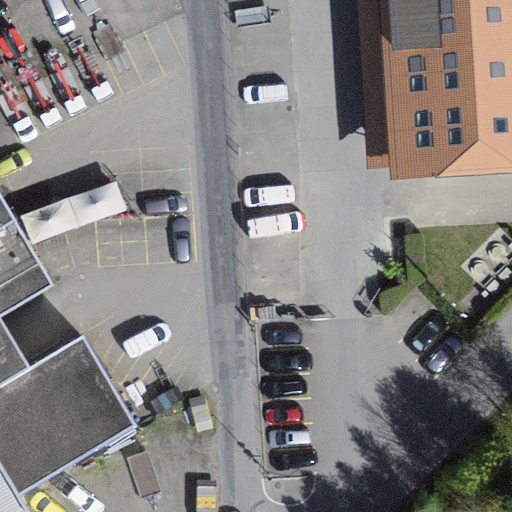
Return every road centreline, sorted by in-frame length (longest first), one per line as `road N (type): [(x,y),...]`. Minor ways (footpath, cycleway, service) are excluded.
road 1 (unclassified): [(205,0),(241,511)]
road 2 (unclassified): [(368,511),(511,367)]
